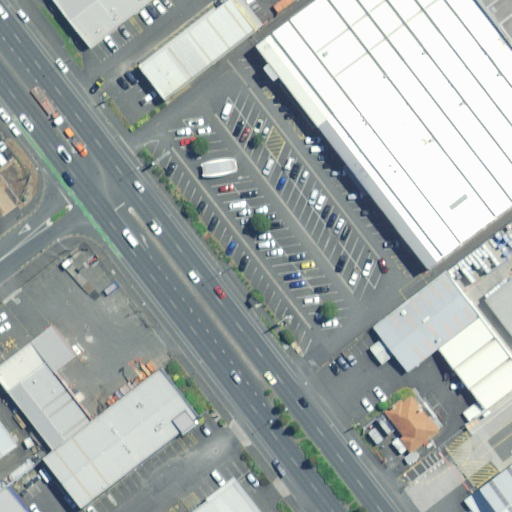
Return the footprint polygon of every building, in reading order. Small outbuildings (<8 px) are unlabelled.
[(46,0),(83,48),(145,0),(46,0)] [(511,206),(511,0),(325,0),(259,49),(432,265),(511,206)] [(240,1),(143,76),(166,105),(262,30),(240,1)] [(85,247),(35,285),(77,339),(126,301),(85,247)] [(472,318),(436,271),(364,326),(400,373),(472,318)] [(511,280),(489,298),(511,328),(511,280)] [(159,354),(130,309),(80,349),(118,388),(159,354)] [(511,387),(511,368),(472,318),(430,350),(479,413),(511,387)] [(0,363),(0,395),(46,455),(85,425),(23,346),(0,363)] [(46,455),(35,464),(72,511),(191,420),(153,372),(85,425),(46,455)] [(441,432),(413,394),(387,414),(405,437),(401,440),(411,454),(441,432)] [(511,431),(511,399),(473,429),(489,450),(511,431)] [(0,459),(14,448),(0,430),(0,459)] [(254,511),(217,463),(153,511),(254,511)] [(511,511),(511,465),(481,489),(498,511),(511,511)] [(11,511),(0,497),(0,511),(11,511)]
